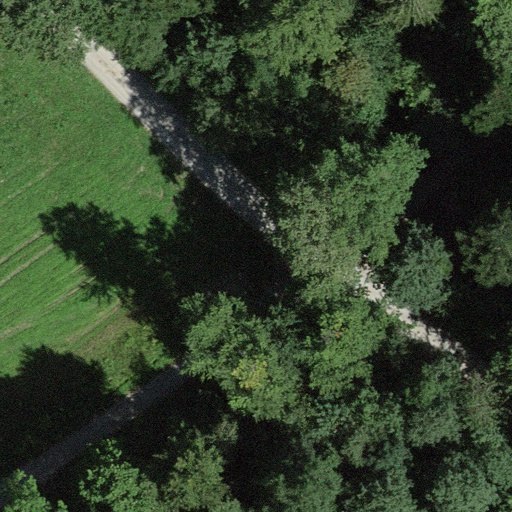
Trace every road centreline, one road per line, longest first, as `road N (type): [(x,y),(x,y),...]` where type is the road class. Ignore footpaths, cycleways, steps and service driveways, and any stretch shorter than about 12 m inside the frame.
road 1 (track): [(511,100),(202,358),(0,490)]
road 2 (track): [(511,395),(314,267),(116,80),(44,0)]
